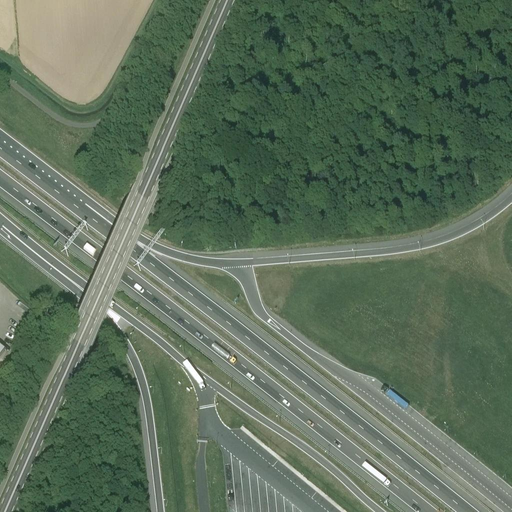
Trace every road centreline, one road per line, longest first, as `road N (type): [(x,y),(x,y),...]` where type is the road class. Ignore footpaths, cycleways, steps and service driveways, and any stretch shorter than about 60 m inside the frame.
road 1 (primary): [(7,511),(227,0)]
road 2 (motorway): [(0,178),(426,511)]
road 3 (motorway): [(464,511),(113,236)]
road 4 (motorway): [(509,199),(439,241),(383,252),(209,263),(113,236)]
road 5 (motorway): [(88,287),(136,364),(160,511)]
road 6 (motorway): [(200,376),(313,454),(378,511)]
road 7 (motorway): [(113,236),(0,148)]
road 8 (motorway): [(88,287),(200,376)]
